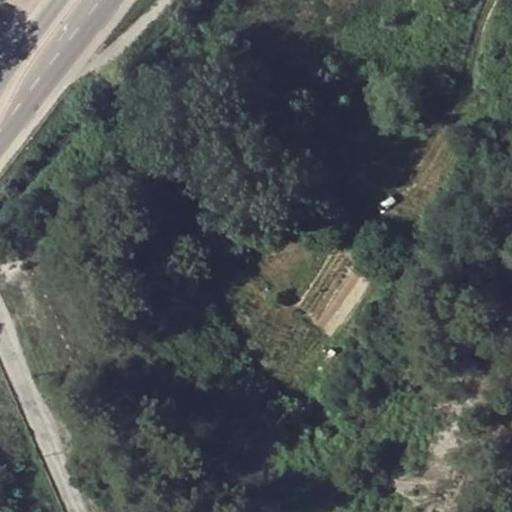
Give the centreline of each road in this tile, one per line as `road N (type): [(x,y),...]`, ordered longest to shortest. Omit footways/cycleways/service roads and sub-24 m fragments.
road 1 (secondary): [(0,151),(121,0)]
road 2 (residential): [(71,511),(0,335)]
